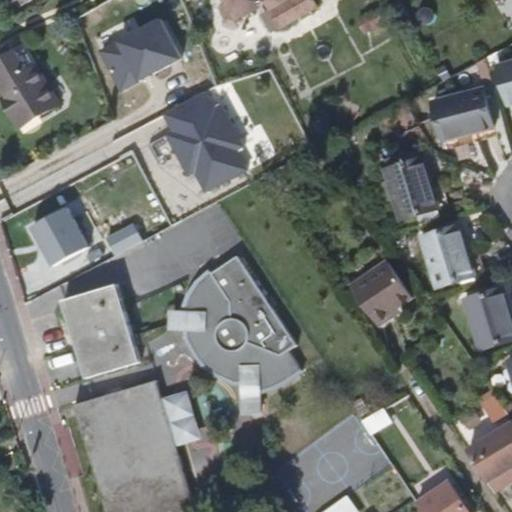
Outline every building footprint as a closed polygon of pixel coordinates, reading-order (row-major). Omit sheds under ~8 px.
[(230,0),(232,3),(242,7),(254,0),(268,0),(283,25),(319,5),(316,0),(230,0)] [(101,44),(141,28),(136,17),(96,33),(101,44)] [(165,17),(102,47),(122,89),(186,59),(165,17)] [(58,107),(26,48),(0,61),(0,83),(1,83),(8,96),(3,99),(15,121),(34,113),(36,118),(58,107)] [(452,143),(504,126),(492,88),(440,105),(452,143)] [(206,91),(165,113),(174,131),(167,135),(189,176),(196,172),(206,192),(248,170),(238,150),(244,146),(223,105),(216,109),(206,91)] [(435,213),(419,162),(379,174),(394,226),(435,213)] [(33,227),(54,267),(89,248),(68,208),(33,227)] [(480,279),(464,227),(424,239),(440,292),(480,279)] [(270,300),(242,257),(237,260),(226,268),(214,275),(208,280),(202,285),(200,288),(196,295),(193,303),(189,312),(175,313),(176,329),(190,332),(192,330),(196,332),(195,335),(196,338),(198,345),(201,352),(205,359),(209,365),(215,372),(221,377),(234,385),(244,385),(246,399),(254,414),(267,412),(264,390),(272,388),(280,386),(287,382),(304,371),(293,353),(301,348),(276,307),(269,312),(264,304),(270,300)] [(412,295),(387,258),(351,283),(379,323),(393,314),(390,310),(412,295)] [(511,344),(511,302),(508,290),(468,302),(483,353),(511,344)] [(138,365),(115,292),(61,308),(84,382),(138,365)] [(276,307),(270,300),(264,304),(269,312),(276,307)] [(194,511),(155,383),(88,404),(74,408),(105,511),(194,511)] [(482,396),(485,402),(496,395),(493,389),(482,396)] [(485,402),(484,403),(497,422),(509,414),(496,395),(485,402)] [(483,423),(475,410),(463,418),(471,430),(483,423)] [(511,480),(511,425),(469,453),(495,491),(511,480)] [(469,511),(451,483),(418,504),(423,511),(469,511)] [(359,511),(361,511),(348,491),(317,511),(359,511)]
